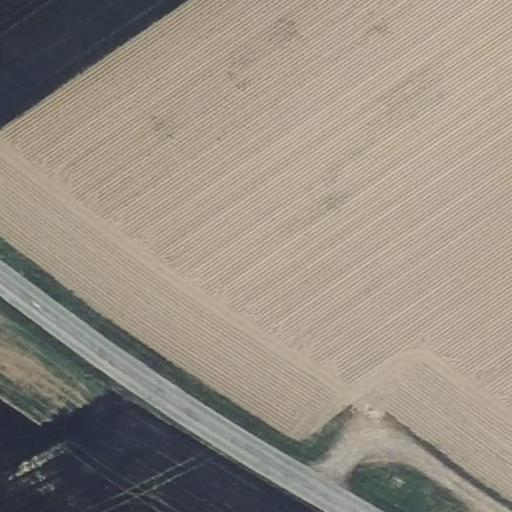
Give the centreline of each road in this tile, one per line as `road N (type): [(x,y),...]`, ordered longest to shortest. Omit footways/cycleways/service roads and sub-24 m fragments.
road 1 (unclassified): [(0,277),(130,374),(352,511)]
road 2 (track): [(315,490),(365,435),(476,511)]
